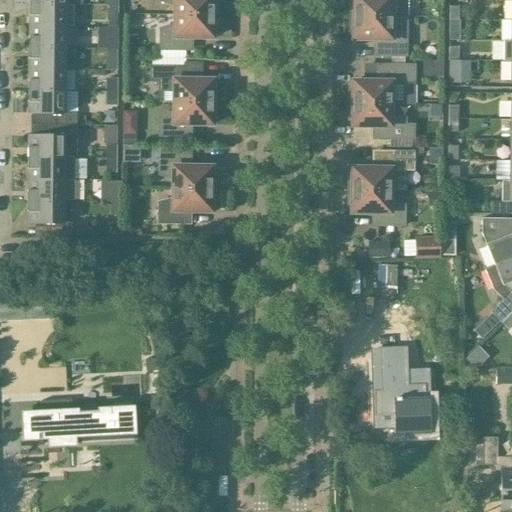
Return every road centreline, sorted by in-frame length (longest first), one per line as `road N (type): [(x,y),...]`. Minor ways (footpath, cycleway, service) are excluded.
road 1 (residential): [(296,511),(302,0)]
road 2 (residential): [(264,0),(258,511)]
